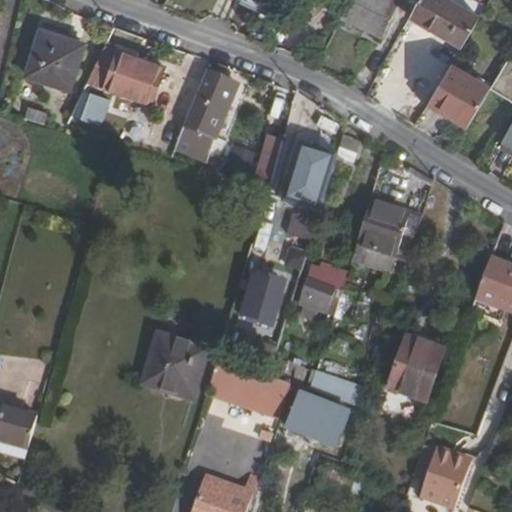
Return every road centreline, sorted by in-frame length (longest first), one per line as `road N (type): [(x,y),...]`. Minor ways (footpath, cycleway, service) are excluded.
road 1 (residential): [(511,209),(305,78),(88,0)]
road 2 (unknown): [(305,78),(269,256)]
